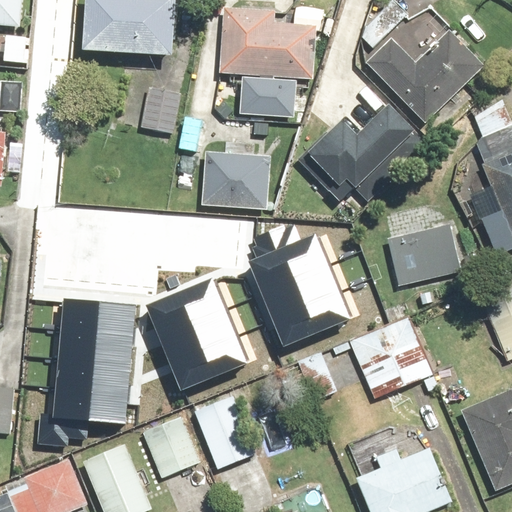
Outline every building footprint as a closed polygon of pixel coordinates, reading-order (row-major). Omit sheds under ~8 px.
[(29,0),(0,0),(0,46),(27,48),(29,0)] [(190,0),(95,0),(93,46),(189,50),(190,0)] [(435,0),(412,0),(360,50),(431,125),(496,63),(435,0)] [(225,3),(222,70),(317,73),(319,7),(225,3)] [(12,67),(0,71),(0,107),(0,109),(24,100),(12,67)] [(300,79),(245,76),(243,118),(298,120),(300,79)] [(150,82),(145,128),(181,132),(186,85),(150,82)] [(194,83),(188,133),(220,137),(226,86),(194,83)] [(354,117),(310,163),(359,209),(428,136),(398,108),(373,135),(354,117)] [(511,146),(471,163),(508,253),(511,251),(511,146)] [(282,165),(219,160),(215,213),(278,218),(282,165)] [(391,236),(401,286),(467,272),(456,222),(391,236)] [(259,256),(251,260),(290,348),(357,318),(320,234),(305,241),(297,224),(253,243),(259,256)] [(12,257),(0,256),(0,316),(8,317),(12,257)] [(511,276),(484,287),(511,358),(511,357),(511,276)] [(150,305),(161,333),(224,308),(212,280),(150,305)] [(39,415),(36,443),(66,446),(67,435),(88,437),(90,420),(127,424),(139,305),(62,297),(50,416),(39,415)] [(161,333),(173,361),(235,336),(224,308),(161,333)] [(352,337),(377,396),(446,368),(421,308),(352,337)] [(173,361),(184,389),(247,364),(235,336),(173,361)] [(342,393),(327,355),(297,367),(312,404),(342,393)] [(0,380),(0,428),(20,430),(22,382),(0,380)] [(511,390),(465,410),(501,494),(511,489),(511,390)] [(244,394),(202,410),(225,468),(267,452),(244,394)] [(192,412),(146,428),(165,480),(210,464),(192,412)] [(134,437),(85,456),(106,511),(146,511),(161,507),(134,437)] [(450,437),(364,470),(380,511),(433,511),(474,496),(450,437)] [(75,454),(6,484),(17,511),(75,511),(96,503),(75,454)] [(314,511),(310,500),(279,511),(314,511)]
